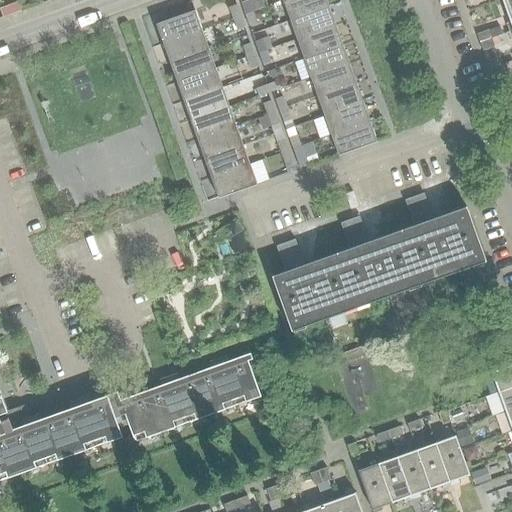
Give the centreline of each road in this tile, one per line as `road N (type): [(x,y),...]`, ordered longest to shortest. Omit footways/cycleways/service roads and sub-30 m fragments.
road 1 (residential): [(419,0),(457,106),(511,211)]
road 2 (residential): [(106,268),(128,336),(109,354),(65,370),(31,291)]
road 3 (residential): [(0,43),(121,0)]
